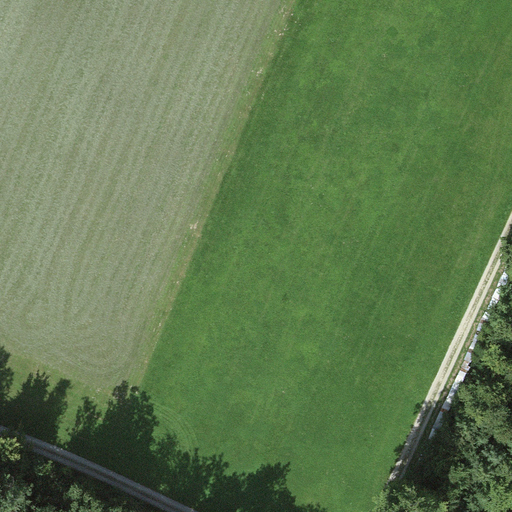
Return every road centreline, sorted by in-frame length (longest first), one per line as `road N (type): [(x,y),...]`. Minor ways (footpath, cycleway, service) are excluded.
road 1 (track): [(511,232),(381,511)]
road 2 (track): [(181,511),(0,434)]
